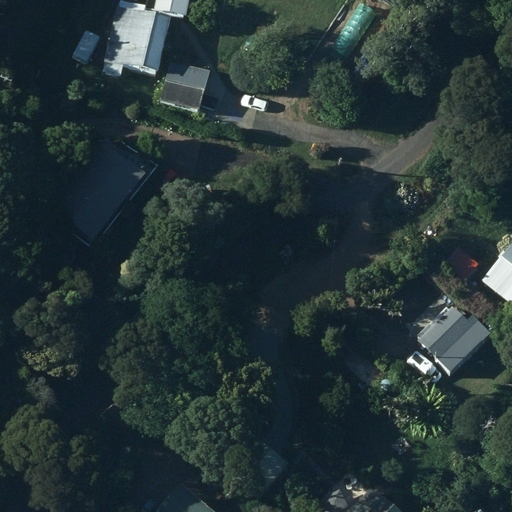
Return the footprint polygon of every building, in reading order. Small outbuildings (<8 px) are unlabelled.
[(185,28),(191,0),(159,0),(155,23),(185,28)] [(365,0),(396,15),(403,0),(365,0)] [(144,15),(118,9),(102,83),(120,87),(122,80),(158,88),(170,30),(142,24),(144,15)] [(87,33),(72,61),(87,68),(102,41),(87,33)] [(172,70),(160,108),(199,120),(211,81),(172,70)] [(92,259),(144,192),(95,155),(44,221),(92,259)] [(215,216),(208,190),(193,194),(196,205),(182,209),(186,224),(215,216)] [(483,298),(486,298),(488,296),(511,318),(511,258),(480,292),(479,294),(481,297),(483,298)] [(451,319),(419,352),(439,372),(472,339),(451,319)] [(342,366),(370,394),(385,380),(356,351),(342,366)] [(289,466),(249,430),(214,470),(254,505),(289,466)] [(388,511),(384,507),(381,509),(371,498),(355,511),(388,511)]
